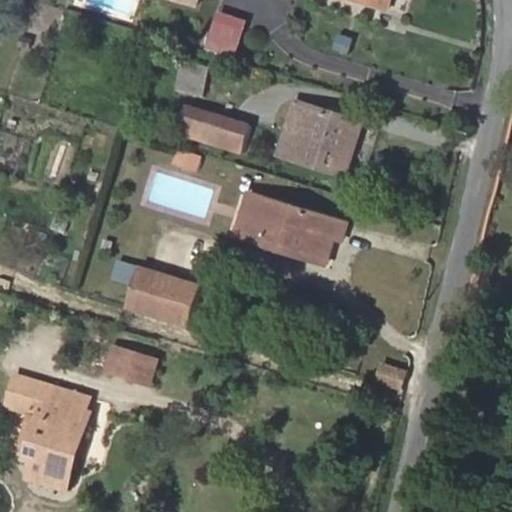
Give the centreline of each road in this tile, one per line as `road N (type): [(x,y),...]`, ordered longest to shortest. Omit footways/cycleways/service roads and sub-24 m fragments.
road 1 (tertiary): [(506,0),(491,129),(402,511)]
road 2 (unknown): [(297,511),(246,447),(184,413),(91,393)]
